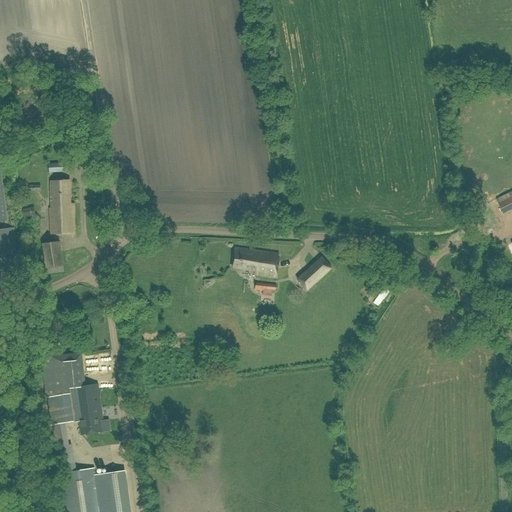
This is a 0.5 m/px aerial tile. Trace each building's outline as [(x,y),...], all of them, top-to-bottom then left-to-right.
[(51,208),(50,209),(51,234),(74,233),(73,204),(70,204),(70,180),(51,181),(51,208)] [(511,208),(511,197),(499,204),(503,213),(511,208)] [(23,209),(24,217),(36,214),(34,207),(23,209)] [(47,274),(64,272),(60,241),(42,243),(47,274)] [(276,279),(276,277),(279,254),(235,248),(233,268),(255,271),(254,275),(276,279)] [(307,290),(332,268),(322,257),(297,279),(307,290)] [(276,291),(277,285),(256,283),(255,290),(263,291),(263,290),(276,291)] [(52,425),(62,473),(73,471),(64,423),(74,421),(70,393),(69,388),(85,386),(80,353),(41,358),(46,398),(48,398),(52,425)] [(69,388),(70,393),(74,421),(74,422),(79,421),(81,435),(101,432),(100,421),(103,420),(98,384),(85,386),(69,388)] [(113,418),(104,419),(106,431),(115,429),(113,418)] [(100,511),(95,475),(94,468),(73,471),(62,473),(67,511),(100,511)] [(95,475),(100,511),(125,511),(119,471),(95,475)]
